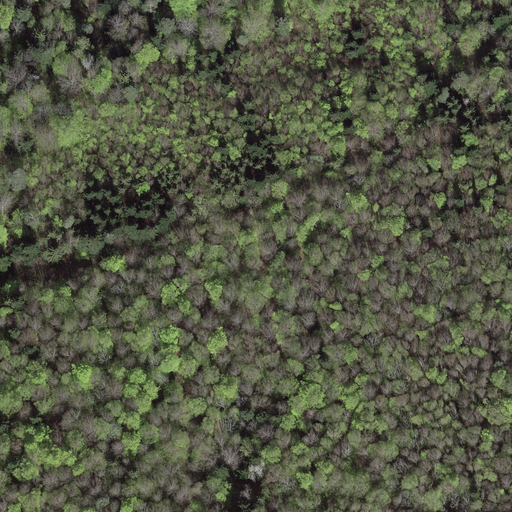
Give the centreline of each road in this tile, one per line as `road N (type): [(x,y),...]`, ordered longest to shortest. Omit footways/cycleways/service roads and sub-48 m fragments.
road 1 (track): [(511,33),(404,134),(336,179),(0,297)]
road 2 (track): [(0,420),(241,489),(379,511)]
